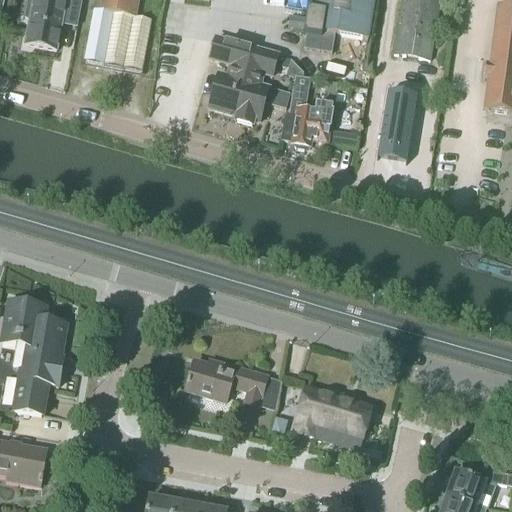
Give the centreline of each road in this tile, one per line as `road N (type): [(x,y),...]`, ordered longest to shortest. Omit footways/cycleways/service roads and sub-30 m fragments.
road 1 (residential): [(0,242),(511,388)]
road 2 (unclassified): [(511,242),(0,97)]
road 3 (residential): [(380,511),(367,497),(97,451)]
